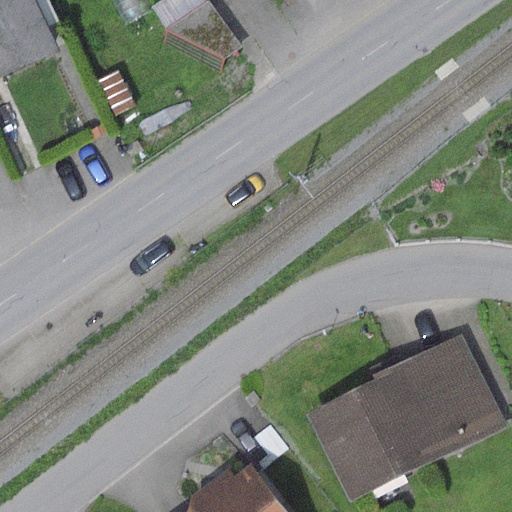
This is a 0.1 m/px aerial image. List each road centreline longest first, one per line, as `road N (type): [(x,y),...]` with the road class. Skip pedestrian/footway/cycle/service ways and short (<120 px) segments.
road 1 (residential): [(511,273),(421,272),(352,286),(288,315),(33,511)]
road 2 (tertiary): [(449,0),(0,304)]
